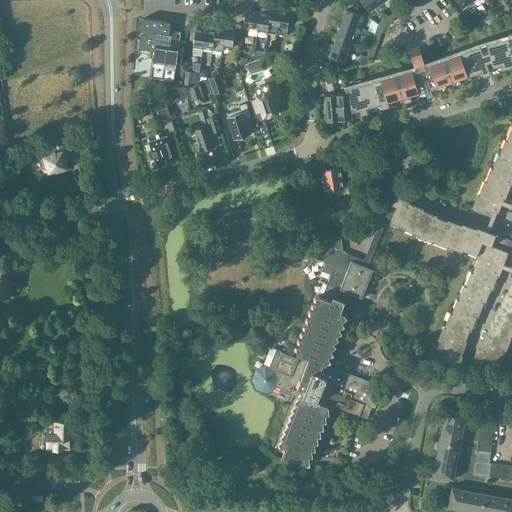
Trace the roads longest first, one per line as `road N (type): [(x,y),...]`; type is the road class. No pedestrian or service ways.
road 1 (residential): [(400,511),(428,389),(511,396)]
road 2 (residential): [(311,147),(511,90)]
road 3 (residential): [(128,203),(311,147)]
road 4 (residential): [(311,147),(312,53),(327,0)]
road 5 (tertiary): [(113,128),(106,0)]
road 6 (tertiary): [(133,397),(131,269)]
